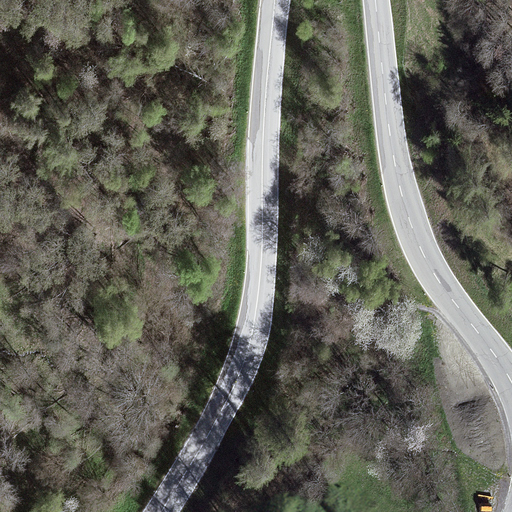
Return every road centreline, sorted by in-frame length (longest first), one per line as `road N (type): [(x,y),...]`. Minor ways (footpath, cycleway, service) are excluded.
road 1 (tertiary): [(160,511),(237,383),(253,327),(275,0)]
road 2 (tertiary): [(376,0),(391,151),(410,222),(447,296),(511,384)]
